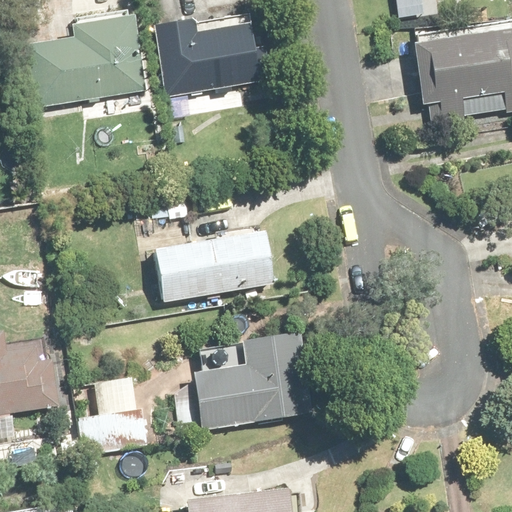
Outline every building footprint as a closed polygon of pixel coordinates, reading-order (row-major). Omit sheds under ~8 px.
[(145,91),(133,16),(73,26),(75,39),(26,47),(36,108),(145,91)] [(195,21),(153,29),(167,98),(271,77),(260,25),(198,37),(195,21)] [(430,107),(432,123),(511,111),(511,28),(415,41),(423,108),(430,107)] [(278,286),(269,235),(254,238),(253,230),(217,236),(218,244),(155,255),(164,305),(278,286)] [(0,420),(63,413),(57,361),(40,363),(39,349),(13,352),(10,334),(0,334),(0,420)] [(201,432),(252,428),(305,424),(298,337),(246,341),(248,368),(196,372),(201,432)] [(144,412),(77,424),(83,457),(150,445),(144,412)] [(189,501),(190,511),(294,511),(293,492),(189,501)]
